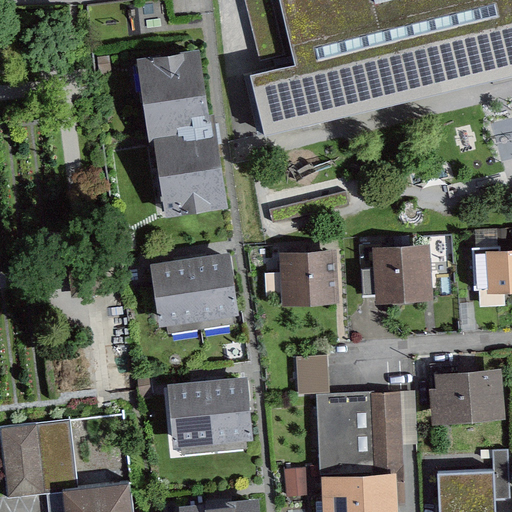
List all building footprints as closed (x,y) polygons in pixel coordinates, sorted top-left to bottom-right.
[(270,0),(246,0),(261,59),(284,53),(270,0)] [(511,73),(511,0),(288,0),(305,65),(259,77),(273,133),(511,73)] [(149,66),(171,216),(226,208),(204,58),(149,66)] [(345,193),(270,212),(273,224),(348,205),(345,193)] [(434,268),(433,251),(433,247),(380,250),(383,302),(436,298),(434,268)] [(433,251),(434,268),(453,267),(452,250),(433,251)] [(511,252),(487,255),(490,290),(511,288),(511,252)] [(335,256),(286,258),(288,304),(337,301),(335,256)] [(196,264),(205,323),(240,318),(231,259),(196,264)] [(168,328),(205,323),(196,264),(159,270),(168,328)] [(366,294),(376,294),(375,265),(365,266),(366,294)] [(502,375),(439,381),(444,428),(506,423),(502,375)] [(213,386),(218,443),(254,440),(250,383),(213,386)] [(178,446),(218,443),(213,386),(174,389),(178,446)] [(331,511),(397,511),(395,398),(328,400),(331,511)] [(69,495),(78,494),(72,422),(4,428),(11,500),(69,495)] [(496,476),(434,477),(434,511),(494,511),(495,501),(511,500),(511,454),(496,455),(496,476)] [(309,468),(288,467),(287,491),(308,492),(309,468)] [(78,494),(69,495),(70,511),(132,511),(131,489),(78,494)]
